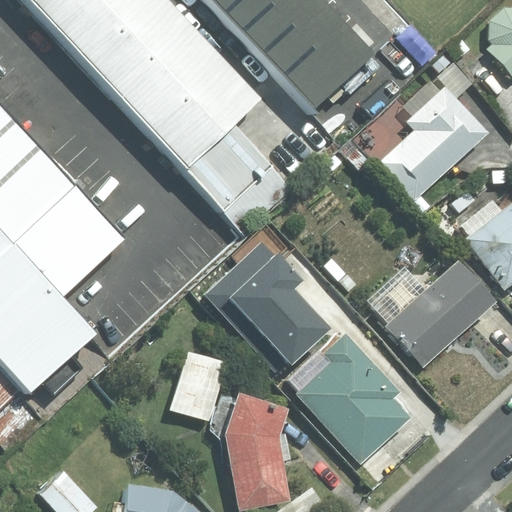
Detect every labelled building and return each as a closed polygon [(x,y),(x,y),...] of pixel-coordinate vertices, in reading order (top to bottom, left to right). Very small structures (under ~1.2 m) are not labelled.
[(19,0),(185,181),(264,110),(162,0),(19,0)] [(392,48),(348,0),(202,0),(312,120),(392,48)] [(511,8),(505,8),(490,21),(489,40),(492,43),(486,49),(511,77),(511,8)] [(415,199),(486,133),(444,88),(408,122),(416,130),(381,162),(415,199)] [(0,377),(20,400),(85,341),(53,306),(113,252),(0,128),(0,377)] [(353,139),(338,151),(355,171),(370,159),(353,139)] [(511,203),(466,238),(505,290),(511,284),(511,203)] [(294,361),(329,327),(292,289),(303,279),(279,254),(284,249),(262,226),(231,256),(238,263),(205,294),(276,368),(289,356),(294,361)] [(424,365),(494,301),(458,263),(389,326),(424,365)] [(390,398),(398,392),(346,336),(293,384),(362,459),(408,417),(390,398)] [(209,420),(226,364),(189,352),(172,409),(209,420)] [(0,417),(20,400),(0,377),(0,417)] [(279,436),(288,409),(240,394),(238,399),(222,393),(211,430),(220,439),(227,437),(240,510),(291,501),(279,436)] [(57,511),(91,511),(97,507),(63,473),(41,495),(57,511)] [(198,511),(174,493),(130,486),(127,504),(116,502),(114,511),(198,511)] [(324,511),(329,509),(312,487),(277,511),(324,511)]
